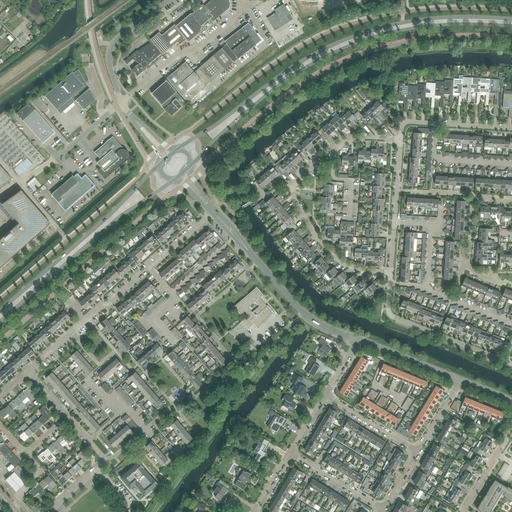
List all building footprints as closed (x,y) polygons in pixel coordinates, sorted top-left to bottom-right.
[(202,25),(210,18),(211,17),(213,20),(228,7),(229,2),(226,0),(212,0),(206,6),(204,4),(204,3),(202,5),(192,13),(192,12),(176,25),(175,23),(162,34),(160,31),(151,39),(164,53),(174,44),(178,41),(181,44),(187,38),(189,41),(201,32),(203,31),(202,30),(205,28),(202,25)] [(267,18),(271,24),(275,30),(290,21),(293,19),(284,3),(274,9),(276,12),(267,18)] [(227,45),(237,58),(238,58),(256,45),(257,46),(264,41),(258,33),(257,34),(248,23),(224,41),(227,45)] [(135,52),(124,61),(125,62),(127,64),(133,59),(138,64),(134,67),(133,66),(130,68),(132,69),(137,76),(141,73),(142,72),(143,72),(145,70),(144,69),(149,65),(150,64),(150,63),(161,53),(151,42),(138,51),(137,50),(135,52)] [(227,45),(214,56),(216,59),(224,68),(237,58),(227,45)] [(216,59),(214,56),(208,61),(209,62),(196,73),(185,61),(166,78),(187,102),(206,86),(206,85),(210,81),(211,82),(213,80),(212,79),(224,68),(216,59)] [(72,72),(44,96),(60,114),(75,101),(83,110),(95,99),(89,92),(90,92),(90,91),(90,90),(78,70),(73,74),(72,72)] [(463,87),(462,91),(468,92),(468,102),(471,102),(471,92),(472,78),(463,77),(463,79),(463,85),(467,85),(467,88),(463,87)] [(454,89),(453,93),(459,93),(459,105),(461,105),(462,91),(463,87),(463,85),(463,79),(454,78),(454,80),(454,86),(458,86),(457,89),(454,89)] [(481,78),(472,78),(471,92),(477,92),(476,104),(479,104),(480,93),(481,89),(481,86),(481,78)] [(481,89),(480,93),(486,93),(486,105),(488,105),(489,93),(490,79),(481,78),(481,86),(485,86),(484,89),(481,89)] [(499,79),(490,79),(489,93),(495,94),(494,105),(497,106),(499,79)] [(167,80),(152,93),(166,110),(171,116),(187,103),(167,80)] [(444,90),(444,94),(450,94),(449,106),(452,107),(453,93),(454,89),(454,86),(454,80),(445,80),(445,82),(445,87),(449,88),(448,90),(444,90)] [(435,91),(435,97),(441,98),(440,108),(443,108),(444,94),(444,90),(445,87),(445,82),(436,81),(435,83),(436,83),(436,89),(439,89),(439,92),(435,91)] [(426,93),(426,97),(432,97),(431,107),(434,107),(435,97),(435,91),(436,89),(436,83),(435,83),(426,82),(426,85),(427,85),(426,90),(430,90),(430,93),(426,93)] [(408,87),(406,87),(403,83),(399,83),(398,101),(404,101),(404,111),(407,111),(408,100),(408,96),(408,93),(408,87)] [(417,94),(417,98),(423,98),(422,108),(425,109),(426,97),(426,93),(426,90),(427,85),(426,85),(417,84),(417,86),(417,91),(421,92),(421,94),(417,94)] [(408,96),(408,100),(414,100),(413,110),(416,110),(417,98),(417,94),(417,91),(417,86),(408,85),(408,87),(408,93),(412,93),(412,96),(408,96)] [(511,93),(504,93),(503,108),(509,108),(508,118),(511,118),(511,108),(511,93)] [(378,101),(374,104),(384,116),(386,114),(382,110),(384,108),(386,110),(388,108),(384,103),(382,105),(378,101)] [(29,102),(17,113),(22,119),(23,120),(36,136),(42,143),(55,133),(35,110),(34,109),(29,102)] [(372,103),(368,106),(376,115),(378,117),(380,115),(384,120),(386,118),(384,116),(374,104),(372,103)] [(368,106),(364,110),(365,110),(366,111),(376,123),(375,123),(377,125),(379,124),(377,121),(378,121),(376,119),(378,117),(376,115),(368,106)] [(349,110),(345,114),(355,126),(357,124),(353,120),(356,118),(358,120),(360,118),(356,113),(354,115),(349,110)] [(359,111),(356,113),(360,118),(364,123),(367,121),(369,124),(372,122),(374,124),(375,123),(376,123),(366,111),(365,110),(361,114),(359,111)] [(343,112),(340,116),(341,117),(341,118),(344,121),(347,125),(350,123),(353,127),(355,126),(345,114),(343,112)] [(338,113),(334,117),(344,129),(346,127),(342,123),(344,121),(341,118),(341,117),(340,116),(338,113)] [(334,117),(329,121),(336,128),(338,126),(342,130),(344,129),(334,117)] [(328,119),(324,123),(325,124),(336,136),(338,134),(334,130),(336,128),(329,121),(328,119)] [(325,124),(319,130),(326,139),(329,136),(328,135),(330,133),(334,137),(336,136),(325,124)] [(414,133),(413,139),(422,139),(422,133),(429,133),(429,132),(431,132),(431,129),(419,128),(418,133),(414,133)] [(316,131),(311,134),(321,146),(323,144),(320,140),(322,138),(324,141),(326,139),(319,130),(317,132),(316,131)] [(311,134),(307,138),(314,145),(316,143),(320,147),(321,146),(311,134)] [(127,150),(126,151),(124,149),(113,137),(95,152),(101,160),(97,163),(102,168),(98,171),(105,179),(128,160),(127,160),(128,159),(129,157),(129,156),(129,154),(130,154),(129,152),(128,151),(127,150)] [(307,138),(303,141),(313,153),(315,151),(312,147),(314,145),(307,138)] [(304,150),(301,152),(306,157),(308,155),(306,152),(308,150),(312,154),(313,153),(303,141),(299,145),(304,150)] [(371,148),(371,150),(371,158),(377,159),(378,148),(379,148),(379,146),(376,145),(376,148),(371,148)] [(364,147),(363,150),(365,150),(364,160),(371,161),(371,158),(371,150),(366,150),(367,147),(364,147)] [(384,149),(379,148),(378,148),(377,159),(383,159),(383,161),(386,161),(387,155),(383,154),(384,149)] [(295,150),(291,153),(292,154),(302,166),(304,164),(300,160),(303,158),(303,159),(306,157),(301,152),(299,154),(296,151),(295,150)] [(292,154),(288,158),(294,165),(296,167),(298,166),(299,166),(302,170),(304,168),(302,166),(292,154)] [(339,160),(338,167),(342,167),(344,167),(344,165),(348,166),(349,155),(347,155),(342,155),(342,160),(339,160)] [(288,158),(284,161),(294,173),(296,171),(292,167),(294,165),(288,158)] [(281,166),(278,168),(283,173),(285,171),(286,172),(289,170),(292,174),(294,173),(284,161),(280,165),(281,166)] [(0,185),(11,178),(0,165),(0,185)] [(273,166),(268,170),(278,181),(280,180),(278,177),(283,173),(278,168),(276,170),(273,166)] [(268,170),(264,173),(271,181),(273,178),(277,183),(278,181),(268,170)] [(264,173),(260,177),(270,188),(272,187),(268,182),(271,181),(264,173)] [(375,173),(375,179),(385,180),(385,182),(388,182),(388,179),(385,179),(385,174),(375,173)] [(74,176),(52,195),(66,211),(95,186),(86,176),(82,179),(79,175),(76,178),(74,176)] [(417,177),(409,176),(409,179),(408,179),(408,182),(408,183),(413,183),(413,186),(417,186),(417,177)] [(270,188),(260,177),(256,181),(262,188),(265,186),(268,190),(270,188)] [(324,184),(324,189),(324,191),(334,192),(334,185),(337,185),(337,182),(324,181),(324,184)] [(385,194),(385,190),(382,190),(383,186),(372,186),(369,185),(368,192),(372,192),(382,193),(382,194),(385,194)] [(324,192),(324,197),(331,197),(331,198),(334,198),(334,192),(324,191),(324,189),(321,189),(321,192),(324,192)] [(0,266),(16,253),(14,251),(18,248),(18,249),(23,245),(23,244),(25,242),(26,244),(50,223),(20,190),(1,204),(18,223),(0,238),(0,266)] [(266,203),(269,207),(281,197),(279,195),(275,199),(273,197),(266,203)] [(318,204),(321,204),(321,203),(331,204),(331,198),(331,197),(324,197),(321,196),(321,202),(318,201),(318,204)] [(269,207),(273,211),(280,205),(278,203),(282,199),(281,197),(269,207)] [(374,199),(374,205),(383,205),(383,207),(386,207),(386,204),(384,204),(384,199),(382,199),(374,199)] [(273,211),(276,215),(288,205),(286,203),(282,207),(280,205),(273,211)] [(320,210),(320,213),(326,213),(333,214),(333,213),(336,214),(336,210),(333,210),(331,210),(331,204),(321,203),(321,204),(320,210)] [(276,215),(280,219),(287,213),(285,211),(290,207),(288,205),(276,215)] [(183,212),(179,216),(184,222),(189,218),(185,214),(188,212),(184,208),(181,210),(183,212)] [(505,218),(509,218),(509,210),(502,209),(501,219),(501,222),(505,222),(505,218)] [(280,219),(283,223),(295,213),(293,212),(289,215),(287,213),(280,219)] [(295,213),(283,223),(287,228),(289,230),(290,229),(295,225),(293,222),(295,221),(292,219),(297,215),(295,213)] [(179,216),(174,220),(180,226),(184,222),(179,216)] [(373,217),(372,223),(380,224),(382,224),(383,219),(385,219),(386,217),(383,216),(383,218),(373,217)] [(174,220),(169,224),(175,230),(180,226),(174,220)] [(167,226),(165,228),(171,234),(175,230),(169,224),(168,223),(166,225),(167,226)] [(289,234),(285,237),(289,241),(290,240),(302,230),(300,228),(296,232),(294,230),(295,230),(294,229),(297,227),(295,225),(290,229),(289,230),(287,232),(289,234)] [(327,238),(332,238),(334,238),(334,229),(328,228),(328,226),(325,226),(325,232),(328,232),(327,238)] [(165,228),(160,232),(166,238),(171,234),(165,228)] [(204,233),(210,240),(212,242),(216,238),(209,229),(209,230),(208,229),(207,229),(205,231),(205,232),(204,233)] [(335,239),(340,239),(340,236),(341,229),(334,229),(334,238),(332,238),(332,241),(335,241),(335,239)] [(159,230),(154,234),(156,236),(161,242),(166,238),(160,232),(159,230)] [(290,240),(289,241),(293,245),(294,244),(301,238),(299,235),(303,232),(302,230),(290,240)] [(150,233),(146,237),(147,239),(153,245),(158,241),(152,235),(150,233)] [(201,236),(200,237),(205,244),(207,245),(208,243),(207,242),(210,240),(204,233),(204,234),(203,233),(202,233),(201,235),(201,236)] [(479,235),(479,242),(489,243),(492,243),(493,243),(495,243),(495,241),(492,241),(492,240),(488,240),(488,236),(479,235)] [(347,246),(352,247),(352,245),(353,245),(353,237),(346,236),(346,246),(344,246),(344,249),(347,249),(347,246)] [(196,240),(195,241),(196,241),(200,246),(199,246),(201,248),(205,244),(200,237),(199,237),(198,237),(196,239),(196,240)] [(294,244),(293,245),(296,249),(297,248),(309,238),(307,237),(303,240),(301,238),(294,244)] [(297,248),(301,252),(308,246),(306,244),(310,240),(309,238),(297,248)] [(147,239),(143,243),(148,249),(153,245),(147,239)] [(190,244),(195,250),(197,252),(201,248),(199,246),(200,246),(196,241),(195,241),(194,240),(190,244)] [(143,243),(138,247),(144,253),(148,249),(143,243)] [(190,244),(185,248),(190,254),(195,250),(190,244)] [(301,252),(304,256),(316,246),(314,245),(310,248),(308,246),(301,252)] [(354,257),(359,258),(361,258),(362,248),(356,247),(356,245),(353,245),(352,245),(352,247),(352,251),(355,252),(354,257)] [(316,246),(304,256),(308,261),(309,259),(311,262),(315,259),(320,254),(317,252),(315,254),(315,253),(315,254),(313,252),(317,248),(316,246)] [(138,247),(134,251),(139,257),(140,258),(140,257),(140,258),(141,258),(143,256),(145,254),(144,253),(138,247)] [(367,258),(367,261),(372,261),(372,264),(373,264),(375,264),(375,261),(373,261),(374,251),(370,251),(371,247),(368,247),(368,248),(368,251),(367,258)] [(139,258),(140,258),(139,257),(134,251),(132,248),(130,250),(127,252),(129,255),(135,261),(136,262),(138,260),(138,259),(139,258)] [(185,248),(180,252),(186,258),(190,254),(185,248)] [(222,251),(222,254),(225,257),(226,257),(228,255),(227,253),(228,252),(229,252),(231,251),(228,248),(226,249),(227,250),(222,251)] [(362,258),(367,258),(368,251),(368,248),(362,248),(361,258),(359,258),(359,260),(362,261),(362,258)] [(374,251),(373,261),(375,261),(380,262),(380,256),(383,256),(384,249),(380,249),(380,250),(378,250),(378,251),(374,251)] [(176,256),(178,258),(181,262),(182,262),(184,264),(186,263),(183,260),(186,258),(180,252),(176,256)] [(315,259),(311,262),(313,264),(317,269),(325,262),(321,257),(322,257),(320,254),(315,259)] [(129,259),(127,261),(132,267),(132,268),(133,267),(133,268),(134,268),(136,267),(136,266),(137,264),(136,262),(135,261),(129,255),(127,257),(129,259)] [(230,263),(231,264),(236,270),(238,270),(239,269),(239,268),(240,267),(241,266),(239,264),(237,261),(238,260),(238,259),(236,257),(235,257),(232,259),(232,260),(230,263)] [(178,258),(173,262),(179,268),(184,264),(182,262),(181,262),(178,258)] [(127,261),(122,265),(128,271),(132,267),(127,261)] [(173,262),(169,266),(174,272),(179,268),(173,262)] [(325,262),(317,269),(322,274),(322,273),(324,275),(326,274),(327,273),(332,269),(330,266),(329,267),(326,263),(325,262)] [(231,264),(226,268),(232,274),(233,274),(234,274),(236,273),(236,272),(237,271),(236,270),(231,264)] [(128,271),(122,265),(118,269),(123,275),(128,271)] [(169,266),(164,270),(170,276),(174,272),(169,266)] [(326,274),(330,279),(331,278),(333,280),(335,279),(337,277),(342,273),(340,270),(338,272),(334,267),(332,269),(327,273),(326,274)] [(114,268),(110,272),(115,279),(120,275),(114,268)] [(223,268),(220,270),(226,277),(227,278),(232,274),(226,268),(225,269),(223,268)] [(160,273),(159,273),(160,274),(165,280),(170,276),(164,270),(163,270),(162,270),(161,271),(161,272),(160,273)] [(220,270),(216,274),(222,281),(226,277),(220,270)] [(110,272),(105,276),(111,283),(115,279),(110,272)] [(344,280),(345,282),(350,277),(348,275),(347,277),(343,272),(342,273),(337,277),(335,279),(339,284),(344,280)] [(214,276),(212,278),(217,285),(218,284),(222,281),(216,274),(215,273),(213,275),(214,276)] [(105,276),(101,280),(106,286),(111,283),(105,276)] [(354,284),(355,286),(360,281),(358,279),(357,280),(353,276),(350,277),(345,282),(345,283),(349,288),(354,284)] [(210,280),(207,282),(213,289),(217,285),(212,278),(210,277),(208,278),(210,280)] [(98,282),(96,284),(102,290),(106,286),(101,280),(99,278),(97,280),(98,282)] [(462,285),(468,288),(471,280),(465,278),(462,285)] [(355,286),(353,288),(357,293),(362,288),(364,291),(365,290),(371,285),(371,284),(369,282),(367,284),(363,279),(360,281),(355,286)] [(468,288),(474,290),(477,283),(471,280),(468,288)] [(149,281),(144,285),(151,294),(153,292),(152,290),(154,287),(149,281)] [(205,284),(203,286),(203,287),(204,287),(205,289),(208,292),(210,294),(212,292),(212,291),(213,289),(207,282),(205,284)] [(365,290),(369,295),(371,293),(373,296),(375,294),(376,294),(380,289),(379,287),(378,287),(377,288),(373,284),(372,283),(371,284),(371,285),(365,290)] [(474,290),(480,293),(483,285),(477,283),(474,290)] [(91,288),(93,290),(94,290),(97,294),(102,290),(96,284),(91,288)] [(151,294),(144,285),(140,289),(147,298),(151,294)] [(480,293),(485,295),(489,287),(483,285),(480,293)] [(203,287),(199,291),(201,293),(206,299),(211,295),(210,294),(208,292),(205,289),(204,287),(203,287)] [(259,298),(263,295),(256,287),(240,302),(235,306),(240,312),(241,313),(245,310),(249,315),(245,318),(240,323),(232,330),(230,332),(235,337),(238,335),(240,337),(242,340),(250,334),(247,330),(250,327),(252,326),(253,325),(254,324),(257,327),(269,316),(273,313),(267,306),(265,304),(264,302),(261,299),(260,300),(259,298)] [(485,295),(491,298),(494,290),(489,287),(485,295)] [(141,299),(142,301),(142,302),(147,298),(140,289),(135,293),(141,299)] [(502,296),(508,299),(511,291),(505,289),(502,296)] [(93,290),(89,294),(95,301),(99,297),(97,294),(94,290),(93,290)] [(494,290),(491,298),(497,300),(500,292),(494,290)] [(135,293),(131,297),(136,303),(138,306),(140,304),(139,303),(142,301),(141,299),(135,293)] [(201,293),(196,297),(202,303),(206,299),(201,293)] [(89,294),(85,298),(90,305),(95,301),(89,294)] [(131,297),(126,301),(132,307),(136,303),(131,297)] [(196,297),(192,301),(197,307),(202,303),(196,297)] [(90,305),(85,298),(80,302),(85,309),(90,305)] [(401,306),(407,309),(410,301),(404,299),(401,306)] [(197,307),(192,301),(191,300),(189,302),(190,303),(187,305),(193,311),(197,307)] [(126,301),(122,305),(127,311),(132,307),(126,301)] [(407,309),(412,311),(415,304),(410,301),(407,309)] [(412,311),(418,313),(420,308),(421,306),(415,304),(412,311)] [(127,311),(122,305),(117,309),(122,315),(127,311)] [(417,316),(423,318),(427,308),(421,306),(420,308),(418,313),(417,316)] [(62,308),(60,310),(62,313),(60,315),(65,321),(70,317),(65,311),(62,308)] [(423,318),(428,320),(432,310),(427,308),(423,318)] [(428,320),(434,323),(438,312),(433,310),(432,310),(428,320)] [(438,312),(434,323),(440,325),(444,315),(445,312),(442,311),(441,313),(438,312)] [(60,315),(56,319),(61,325),(65,321),(60,315)] [(444,324),(443,325),(447,327),(448,325),(450,326),(454,316),(451,315),(450,317),(447,316),(444,324)] [(183,324),(185,326),(192,321),(188,316),(180,323),(182,325),(183,324)] [(450,326),(455,328),(458,321),(456,320),(457,317),(454,316),(450,326)] [(101,323),(105,328),(115,320),(113,317),(109,321),(107,318),(101,323)] [(56,319),(51,323),(56,329),(61,325),(56,319)] [(49,320),(46,322),(49,325),(47,327),(52,332),(56,329),(51,323),(49,320)] [(105,328),(109,333),(115,328),(113,326),(117,322),(115,320),(105,328)] [(461,331),(467,333),(470,325),(467,324),(468,321),(465,320),(464,323),(461,331)] [(187,328),(189,331),(196,325),(192,321),(185,326),(184,327),(186,329),(187,328)] [(455,328),(461,331),(464,323),(458,321),(455,328)] [(196,325),(189,331),(191,333),(193,335),(195,334),(201,329),(197,324),(196,325)] [(472,335),(475,328),(476,326),(474,325),(473,327),(470,325),(467,333),(472,335)] [(47,327),(42,331),(47,336),(52,332),(47,327)] [(109,333),(113,338),(123,329),(121,327),(117,330),(115,328),(109,333)] [(40,333),(38,335),(43,340),(47,336),(42,331),(40,328),(38,330),(40,333)] [(472,335),(478,337),(480,332),(481,333),(481,330),(475,328),(472,335)] [(113,338),(117,342),(123,337),(121,335),(125,331),(123,329),(113,338)] [(195,334),(199,339),(205,333),(201,329),(195,334)] [(477,340),(483,342),(487,332),(481,330),(481,333),(480,332),(478,337),(477,340)] [(483,342),(489,345),(492,337),(489,336),(490,334),(487,332),(483,342)] [(205,333),(199,339),(200,341),(203,343),(209,338),(205,333)] [(30,335),(28,338),(31,341),(28,343),(34,348),(38,344),(33,339),(30,335)] [(38,335),(33,339),(38,344),(43,340),(38,335)] [(489,345),(495,347),(499,336),(496,335),(495,338),(492,336),(492,337),(489,345)] [(117,342),(121,347),(131,338),(129,336),(125,340),(123,337),(117,342)] [(499,336),(495,347),(500,349),(503,342),(500,340),(501,337),(499,336)] [(131,338),(121,347),(125,352),(131,347),(129,344),(133,341),(131,338)] [(203,347),(205,349),(211,344),(207,339),(209,338),(203,343),(201,345),(198,347),(200,349),(203,347)] [(248,339),(244,343),(253,353),(257,349),(252,344),(249,341),(248,339)] [(328,343),(326,343),(320,339),(318,342),(323,345),(317,354),(325,358),(330,349),(326,346),(328,343)] [(151,341),(149,343),(158,353),(162,349),(157,343),(155,345),(151,341)] [(150,349),(148,351),(153,357),(158,353),(149,343),(147,345),(150,349)] [(27,349),(25,351),(30,356),(34,352),(27,344),(25,346),(27,349)] [(205,349),(209,354),(215,348),(211,344),(205,349)] [(167,355),(172,360),(178,355),(175,352),(180,349),(178,346),(167,355)] [(23,348),(20,351),(22,353),(20,355),(25,360),(30,356),(25,351),(23,348)] [(209,354),(213,358),(219,353),(215,348),(209,354)] [(141,350),(139,351),(148,361),(153,357),(148,351),(145,354),(142,349),(141,350)] [(71,356),(75,360),(82,355),(77,350),(71,356)] [(148,361),(139,351),(137,353),(141,358),(138,360),(143,366),(148,361)] [(18,353),(14,357),(16,359),(21,364),(25,360),(20,355),(18,353)] [(215,360),(217,363),(223,357),(219,353),(213,358),(210,361),(212,363),(215,360)] [(172,360),(176,365),(186,356),(184,354),(180,357),(178,355),(172,360)] [(75,360),(79,365),(85,359),(82,355),(75,360)] [(176,365),(180,369),(186,364),(184,362),(188,358),(186,356),(176,365)] [(362,356),(358,362),(365,366),(365,365),(367,367),(370,368),(371,366),(367,363),(368,360),(362,356)] [(14,360),(11,363),(16,368),(21,364),(16,359),(14,357),(12,359),(14,360)] [(223,357),(217,363),(221,367),(227,362),(223,357)] [(305,371),(314,376),(320,366),(315,363),(316,360),(311,357),(308,362),(310,363),(305,371)] [(117,358),(112,362),(118,368),(122,364),(117,358)] [(79,365),(83,369),(89,364),(85,359),(79,365)] [(9,361),(5,365),(12,372),(16,368),(11,363),(9,361)] [(112,362),(108,366),(113,372),(118,368),(112,362)] [(358,362),(355,367),(362,371),(365,366),(358,362)] [(186,364),(180,369),(184,374),(194,365),(192,363),(189,366),(190,365),(188,363),(187,363),(186,364)] [(5,364),(0,368),(2,371),(7,376),(12,372),(5,365),(5,364)] [(89,364),(83,369),(87,374),(93,368),(89,364)] [(386,374),(389,366),(383,364),(380,371),(386,374)] [(184,374),(188,379),(194,374),(192,371),(196,368),(194,365),(184,374)] [(108,366),(103,370),(109,376),(113,372),(108,366)] [(389,366),(386,374),(389,375),(391,376),(395,368),(389,366)] [(355,367),(352,372),(359,376),(361,377),(363,378),(365,376),(361,373),(362,371),(355,367)] [(391,376),(397,378),(400,371),(395,368),(391,376)] [(109,376),(103,370),(99,374),(104,380),(109,376)] [(397,378),(402,380),(405,373),(400,371),(397,378)] [(46,377),(50,382),(56,377),(52,372),(46,377)] [(130,377),(134,382),(140,377),(136,372),(134,373),(130,377)] [(352,372),(349,377),(356,381),(359,376),(352,372)] [(188,379),(192,384),(202,375),(201,373),(200,373),(196,376),(194,374),(188,379)] [(402,380),(402,381),(404,382),(405,381),(408,383),(411,375),(405,373),(402,380)] [(290,381),(294,384),(295,384),(291,390),(302,396),(307,388),(296,382),(299,377),(295,374),(290,381)] [(202,375),(192,384),(196,388),(202,383),(200,381),(204,377),(202,375)] [(408,383),(407,385),(410,386),(411,384),(413,385),(416,377),(411,375),(408,383)] [(50,382),(54,387),(60,381),(56,377),(50,382)] [(134,382),(138,386),(144,381),(140,377),(134,382)] [(349,377),(346,382),(353,386),(355,387),(357,388),(359,386),(354,383),(356,381),(349,377)] [(413,385),(419,387),(422,380),(416,377),(413,385)] [(428,382),(422,380),(419,387),(425,389),(428,382)] [(54,387),(58,391),(64,386),(60,381),(54,387)] [(138,386),(142,391),(148,386),(144,381),(138,386)] [(346,382),(343,387),(350,391),(353,386),(346,382)] [(58,391),(62,396),(68,390),(64,386),(58,391)] [(142,391),(145,396),(152,390),(148,386),(142,391)] [(435,388),(433,391),(440,395),(443,390),(443,389),(436,386),(435,388)] [(350,391),(343,387),(340,392),(346,396),(350,391)] [(18,396),(18,397),(18,396),(23,401),(27,397),(31,402),(36,397),(28,388),(24,392),(23,391),(18,396)] [(62,396),(66,400),(72,395),(68,390),(62,396)] [(145,396),(149,400),(155,395),(152,390),(145,396)] [(430,396),(437,400),(440,395),(433,391),(430,396)] [(283,406),(282,407),(285,409),(286,408),(287,407),(289,409),(288,411),(292,414),(291,415),(292,415),(294,410),(293,410),(294,408),(295,409),(296,408),(297,406),(296,405),(291,401),(293,398),(286,394),(284,398),(286,400),(283,406)] [(66,400),(70,405),(76,399),(72,395),(66,400)] [(149,400),(153,405),(159,399),(155,395),(149,400)] [(8,405),(9,405),(13,410),(18,406),(22,410),(27,406),(23,401),(18,396),(18,397),(14,400),(8,405)] [(427,401),(434,405),(437,400),(430,396),(427,401)] [(359,404),(364,407),(368,400),(363,397),(359,404)] [(465,397),(460,410),(463,411),(464,409),(463,408),(465,406),(468,407),(471,399),(465,397)] [(70,405),(74,409),(80,404),(76,399),(70,405)] [(153,405),(152,406),(156,410),(163,404),(164,403),(161,400),(160,400),(159,399),(153,405)] [(468,407),(473,409),(476,402),(471,399),(468,407)] [(364,407),(369,410),(373,403),(368,400),(364,407)] [(424,406),(431,410),(434,405),(427,401),(424,406)] [(80,404),(74,409),(78,413),(84,408),(82,406),(84,404),(82,402),(80,404)] [(473,409),(479,411),(482,404),(476,402),(473,409)] [(373,403),(369,410),(374,413),(379,407),(373,403)] [(479,411),(484,414),(487,406),(482,404),(479,411)] [(9,405),(5,408),(0,412),(0,413),(4,418),(8,414),(13,419),(13,418),(14,417),(17,414),(13,410),(9,405)] [(43,415),(39,419),(43,424),(43,425),(48,420),(48,419),(52,415),(44,406),(39,410),(43,415)] [(421,411),(428,415),(431,410),(424,406),(421,411)] [(484,414),(490,416),(493,408),(487,406),(484,414)] [(84,408),(78,413),(82,418),(88,413),(86,410),(88,409),(86,407),(84,408)] [(374,413),(379,416),(384,410),(379,407),(374,413)] [(330,408),(327,413),(333,417),(336,419),(337,416),(335,415),(337,412),(330,408)] [(490,416),(495,418),(498,411),(493,408),(490,416)] [(379,416),(384,420),(389,413),(390,411),(387,409),(386,411),(384,410),(379,416)] [(283,427),(286,423),(287,420),(285,419),(277,414),(271,410),(268,415),(272,417),(267,426),(269,427),(277,432),(281,425),(283,427)] [(418,416),(424,420),(428,415),(421,411),(418,416)] [(498,411),(495,418),(501,420),(504,413),(498,411)] [(82,418),(86,422),(92,417),(88,413),(82,418)] [(326,414),(324,418),(330,423),(332,423),(332,424),(334,421),(332,420),(333,417),(327,413),(326,414)] [(389,413),(384,420),(389,423),(394,416),(394,415),(392,414),(392,415),(389,413)] [(394,416),(389,423),(395,426),(402,415),(399,413),(396,418),(394,416)] [(34,423),(29,427),(34,432),(33,433),(34,433),(39,428),(43,424),(39,419),(35,414),(30,419),(34,423)] [(415,421),(421,426),(424,420),(418,416),(415,421)] [(86,422),(90,427),(96,422),(92,417),(86,422)] [(450,417),(446,423),(453,427),(454,427),(458,422),(459,423),(461,420),(455,417),(454,420),(450,417)] [(322,421),(320,424),(327,428),(329,429),(331,427),(330,426),(332,423),(330,423),(324,418),(323,419),(322,419),(321,420),(322,421)] [(344,426),(350,429),(354,422),(349,419),(344,426)] [(171,425),(175,430),(181,425),(177,420),(171,425)] [(412,427),(418,431),(421,426),(415,421),(412,427)] [(96,422),(90,427),(94,432),(100,426),(96,422)] [(354,422),(350,429),(352,431),(350,434),(353,436),(355,433),(355,432),(359,426),(354,422)] [(34,432),(29,427),(25,423),(20,427),(24,432),(22,434),(20,436),(24,442),(30,437),(29,436),(33,433),(34,432)] [(446,423),(443,428),(450,432),(453,427),(446,423)] [(320,424),(317,429),(324,433),(327,435),(328,432),(325,430),(326,429),(327,428),(320,424)] [(127,425),(122,429),(128,435),(132,431),(127,425)] [(175,430),(174,431),(177,436),(179,434),(185,429),(181,425),(175,430)] [(359,426),(355,432),(355,433),(358,434),(356,437),(358,438),(359,438),(360,436),(364,429),(359,426)] [(409,432),(413,435),(415,436),(416,434),(418,431),(412,427),(410,429),(409,432)] [(443,428),(440,434),(447,438),(449,439),(453,434),(450,432),(443,428)] [(122,429),(118,433),(123,439),(128,435),(122,429)] [(179,434),(183,439),(189,434),(185,429),(179,434)] [(317,429),(314,434),(321,438),(324,440),(326,438),(322,436),(324,433),(317,429)] [(360,436),(359,438),(362,440),(364,441),(365,439),(369,432),(364,429),(360,436)] [(56,440),(57,440),(61,445),(66,441),(70,446),(75,441),(66,432),(62,435),(56,440)] [(365,439),(370,442),(374,435),(369,432),(365,439)] [(118,433),(113,437),(119,443),(123,439),(118,433)] [(486,438),(483,443),(489,447),(490,446),(492,447),(493,444),(492,443),(492,442),(489,440),(491,437),(485,433),(483,436),(486,438)] [(189,434),(183,439),(187,444),(193,438),(189,434)] [(314,434),(311,439),(318,443),(321,438),(314,434)] [(440,434),(437,439),(440,441),(439,443),(442,445),(446,447),(447,445),(446,445),(443,443),(445,441),(447,438),(440,434)] [(370,442),(375,445),(380,438),(374,435),(370,442)] [(119,443),(113,437),(109,441),(114,447),(119,443)] [(262,437),(254,450),(258,453),(255,458),(261,462),(266,454),(264,453),(270,442),(262,437)] [(380,438),(375,445),(381,449),(385,442),(380,438)] [(309,442),(308,444),(315,448),(317,450),(318,448),(317,448),(319,444),(318,443),(311,439),(310,439),(309,439),(308,441),(309,442)] [(47,448),(47,449),(48,449),(52,453),(57,449),(61,454),(66,450),(61,445),(57,440),(53,444),(52,444),(47,448)] [(146,447),(150,451),(156,446),(152,442),(146,447)] [(434,444),(431,449),(437,453),(441,448),(444,450),(446,447),(442,445),(439,443),(437,446),(434,444)] [(477,446),(475,449),(481,453),(483,450),(486,452),(489,447),(483,443),(479,448),(477,446)] [(5,444),(0,448),(0,449),(15,467),(21,462),(5,444)] [(315,448),(308,444),(305,450),(315,456),(316,454),(313,451),(315,448)] [(150,451),(154,456),(160,451),(156,446),(150,451)] [(392,454),(393,454),(401,459),(404,454),(395,448),(392,454)] [(470,458),(472,460),(479,464),(482,458),(479,457),(481,453),(475,449),(472,448),(467,456),(470,458)] [(48,449),(47,449),(44,452),(43,452),(38,457),(43,462),(47,458),(51,462),(56,458),(52,453),(48,449)] [(431,449),(427,455),(434,459),(437,453),(431,449)] [(82,459),(77,463),(82,468),(87,463),(91,459),(83,450),(78,454),(82,459)] [(154,456),(158,461),(164,455),(160,451),(154,456)] [(326,457),(323,462),(326,463),(329,465),(333,458),(335,454),(333,452),(330,456),(328,455),(326,457)] [(393,454),(389,459),(398,465),(401,459),(393,454)] [(164,455),(158,461),(162,465),(168,460),(164,455)] [(427,455),(424,460),(433,466),(434,464),(432,462),(434,459),(427,455)] [(334,468),(338,461),(340,458),(338,456),(336,460),(333,458),(329,465),(334,468)] [(73,467),(68,471),(73,477),(78,472),(78,471),(82,468),(77,463),(73,458),(68,463),(73,467)] [(390,463),(388,466),(395,470),(398,465),(389,459),(388,459),(387,461),(390,463)] [(425,468),(423,470),(431,475),(435,467),(433,466),(424,460),(421,466),(425,468)] [(466,463),(465,466),(471,470),(473,467),(476,469),(479,464),(472,460),(469,465),(466,463)] [(334,468),(339,471),(343,464),(338,461),(334,468)] [(339,471),(344,474),(348,468),(350,465),(345,461),(343,464),(339,471)] [(139,462),(121,478),(130,489),(135,485),(145,496),(158,484),(153,478),(144,468),(139,462)] [(18,466),(13,471),(14,472),(18,476),(22,481),(25,478),(27,476),(18,466)] [(235,484),(240,487),(244,489),(247,484),(246,483),(247,481),(249,483),(251,479),(249,478),(252,473),(252,474),(255,469),(250,466),(247,471),(239,467),(236,473),(240,475),(235,484)] [(388,466),(385,471),(392,475),(395,470),(388,466)] [(460,475),(462,476),(469,480),(472,475),(469,473),(471,470),(465,466),(463,469),(461,471),(461,472),(460,475)] [(73,477),(68,471),(64,467),(59,471),(63,476),(59,480),(63,485),(69,480),(68,480),(72,476),(73,477)] [(294,467),(291,473),(297,477),(299,474),(301,476),(303,473),(294,467)] [(344,474),(349,478),(353,471),(355,468),(352,467),(351,469),(348,468),(344,474)] [(420,471),(417,476),(426,482),(429,484),(430,482),(430,481),(428,480),(429,477),(431,475),(426,472),(423,470),(422,472),(420,471)] [(349,478),(354,481),(359,474),(358,474),(353,471),(349,478)] [(359,474),(354,481),(360,484),(367,473),(364,471),(362,474),(359,472),(358,474),(359,474)] [(385,471),(382,476),(389,480),(392,475),(385,471)] [(16,491),(25,484),(22,481),(15,472),(6,480),(16,491)] [(291,473),(288,478),(294,482),(297,477),(291,473)] [(380,475),(378,477),(381,478),(379,481),(386,485),(389,480),(382,476),(380,475)] [(456,479),(454,483),(461,487),(463,483),(466,485),(469,480),(462,476),(460,475),(457,480),(456,479)] [(39,484),(44,489),(48,485),(52,489),(57,485),(49,476),(45,479),(44,479),(39,484)] [(417,476),(413,482),(417,484),(416,486),(421,489),(422,487),(423,488),(426,482),(417,476)] [(288,478),(284,483),(291,487),(294,482),(288,478)] [(311,487),(314,489),(318,483),(313,479),(306,490),(309,491),(311,487)] [(377,480),(374,485),(383,490),(386,485),(379,481),(377,480)] [(491,511),(490,511),(503,491),(505,493),(504,495),(511,500),(511,490),(508,488),(495,480),(492,484),(493,485),(490,491),(488,490),(486,495),(483,499),(485,500),(481,505),(480,504),(477,509),(481,511),(491,511)] [(215,497),(222,502),(223,500),(225,497),(223,496),(224,495),(228,490),(220,483),(214,491),(217,494),(215,497)] [(284,483),(281,488),(290,494),(291,494),(294,489),(291,487),(284,483)] [(314,489),(319,492),(323,486),(318,483),(314,489)] [(455,488),(452,493),(459,497),(462,491),(459,490),(461,487),(454,483),(452,486),(455,488)] [(39,484),(35,488),(35,487),(34,488),(33,489),(29,492),(34,497),(39,493),(43,498),(48,493),(44,489),(39,484)] [(371,486),(369,490),(379,496),(383,490),(374,485),(373,485),(372,487),(371,486)] [(319,492),(324,495),(324,496),(328,489),(323,486),(319,492)] [(410,487),(407,492),(416,497),(420,490),(417,489),(415,487),(414,489),(410,487)] [(279,489),(277,493),(278,494),(285,498),(287,499),(290,494),(281,488),(280,490),(279,489)] [(324,495),(322,499),(325,500),(327,497),(329,499),(333,492),(328,489),(324,496),(324,495)] [(446,496),(444,499),(450,503),(452,500),(455,502),(459,497),(452,493),(449,491),(448,493),(446,496)] [(329,499),(328,501),(330,502),(332,500),(334,502),(335,502),(339,495),(333,492),(329,499)] [(416,498),(416,497),(407,492),(407,493),(404,498),(407,500),(406,502),(412,505),(413,503),(411,501),(412,498),(414,500),(415,499),(416,498)] [(278,494),(275,499),(282,503),(285,498),(278,494)] [(334,502),(333,505),(335,506),(337,503),(337,504),(340,505),(344,498),(339,495),(335,502),(334,502)] [(344,498),(340,505),(345,508),(349,502),(344,498)] [(271,503),(272,504),(279,508),(282,503),(275,499),(274,501),(273,501),(271,503)] [(396,507),(403,511),(404,511),(408,507),(410,508),(412,505),(406,502),(404,504),(399,501),(396,507)]
